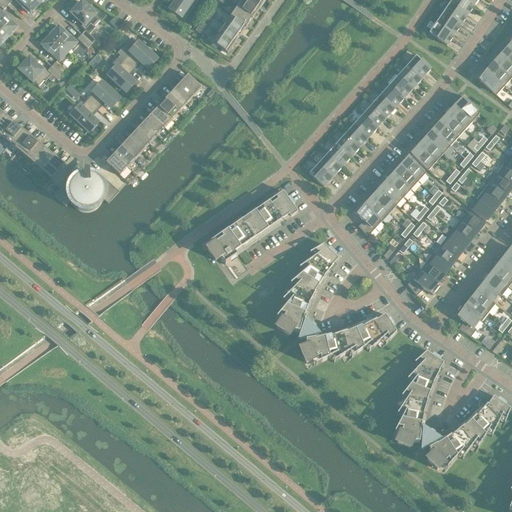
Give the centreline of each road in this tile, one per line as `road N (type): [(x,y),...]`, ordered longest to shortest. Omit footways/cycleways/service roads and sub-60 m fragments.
road 1 (secondary): [(303,511),(0,257)]
road 2 (secondary): [(0,293),(260,511)]
road 3 (residential): [(325,216),(454,72),(502,0)]
road 4 (residential): [(86,153),(181,58),(146,24)]
road 5 (residential): [(430,332),(511,227)]
